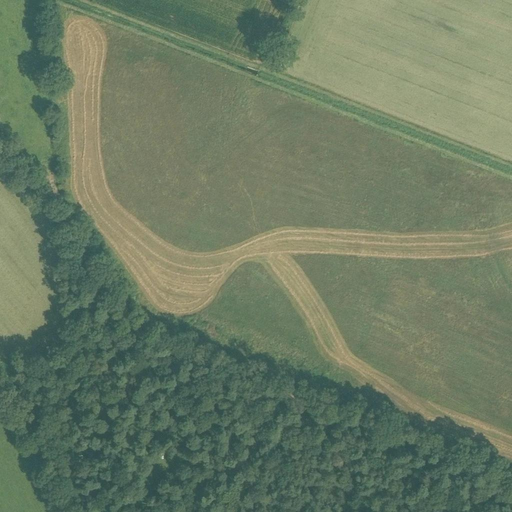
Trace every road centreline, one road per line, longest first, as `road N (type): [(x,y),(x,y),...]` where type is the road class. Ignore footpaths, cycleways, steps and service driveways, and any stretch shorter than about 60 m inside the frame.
road 1 (track): [(135,331),(511,481)]
road 2 (track): [(135,331),(0,141)]
road 3 (track): [(151,511),(129,379),(135,331)]
